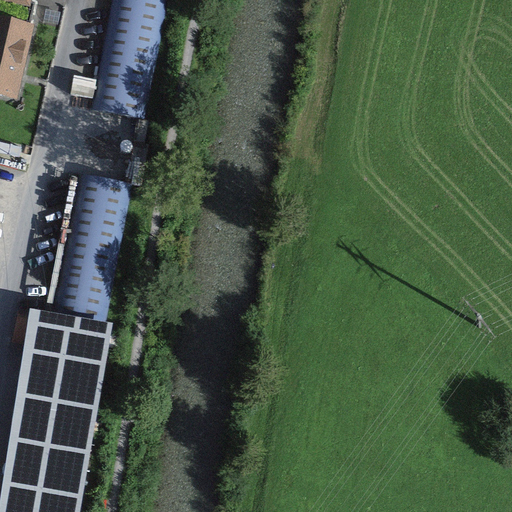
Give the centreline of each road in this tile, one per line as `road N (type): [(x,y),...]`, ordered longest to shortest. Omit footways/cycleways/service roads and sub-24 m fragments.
road 1 (track): [(126,511),(215,0)]
road 2 (residential): [(75,0),(0,364)]
